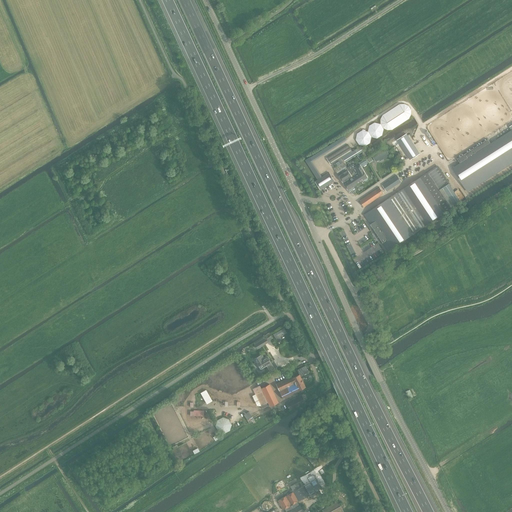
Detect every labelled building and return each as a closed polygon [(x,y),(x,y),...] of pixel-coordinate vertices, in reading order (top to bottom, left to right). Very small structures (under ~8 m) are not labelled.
[(370,143),(371,137),(368,132),(367,132),(365,131),(366,130),(363,129),(362,131),(357,134),(356,140),(359,144),(365,146),(370,143)] [(460,163),(453,168),(468,192),(471,189),(470,188),(511,160),(511,129),(491,143),(488,139),(458,159),(460,163)] [(419,154),(412,142),(408,136),(406,134),(397,140),(411,160),(419,154)] [(436,143),(431,134),(428,137),(433,145),(436,143)] [(344,137),(311,157),(313,160),(346,139),(344,137)] [(348,145),(327,158),(331,165),(343,157),(345,160),(363,149),(361,146),(352,152),(348,145)] [(384,148),(372,155),(376,162),(379,160),(380,161),(389,156),(384,148)] [(311,158),(306,160),(318,180),(315,181),(321,190),(334,181),(329,173),(322,177),(311,158)] [(341,161),(332,166),(336,171),(348,190),(349,192),(355,188),(354,187),(356,189),(358,188),(356,185),(364,180),(364,181),(366,181),(368,180),(368,178),(362,167),(360,164),(361,164),(360,162),(358,163),(359,165),(355,167),(354,164),(347,168),(345,165),(343,162),(342,163),(341,161)] [(437,166),(365,215),(373,227),(380,239),(388,251),(393,248),(452,208),(461,202),(455,192),(452,189),(449,184),(437,166)] [(398,176),(383,186),(386,191),(401,181),(398,176)] [(380,187),(360,201),(364,207),(384,194),(380,187)] [(274,335),(278,342),(281,340),(279,336),(286,332),(284,328),(274,334),(274,335)] [(268,343),(265,338),(258,343),(260,347),(268,343)] [(257,363),(261,369),(271,363),(267,356),(257,363)] [(306,366),(297,370),(300,376),(309,372),(306,366)] [(283,399),(299,392),(298,390),(305,387),(299,375),(292,378),(292,376),(276,384),(283,399)] [(261,388),(263,392),(269,405),(270,406),(278,402),(269,384),(261,388)] [(259,386),(253,389),(262,408),(269,405),(263,392),(262,392),(259,386)] [(207,404),(213,401),(207,389),(201,392),(207,404)] [(305,403),(301,395),(286,403),(290,410),(305,403)] [(244,415),(247,419),(247,420),(249,423),(254,420),(249,411),(244,415)] [(215,422),(222,434),(234,428),(227,416),(215,422)] [(300,431),(304,438),(308,436),(303,429),(300,431)] [(314,466),(316,464),(308,454),(306,456),(314,466)] [(322,488),(319,483),(316,478),(300,488),(297,482),(290,486),(292,490),(289,492),(290,493),(277,501),(283,510),(285,509),(286,511),(301,511),(303,511),(300,505),(299,505),(297,502),(311,494),(312,495),(314,494),(315,492),(322,488)] [(343,511),(337,501),(321,510),(322,511),(343,511)]
